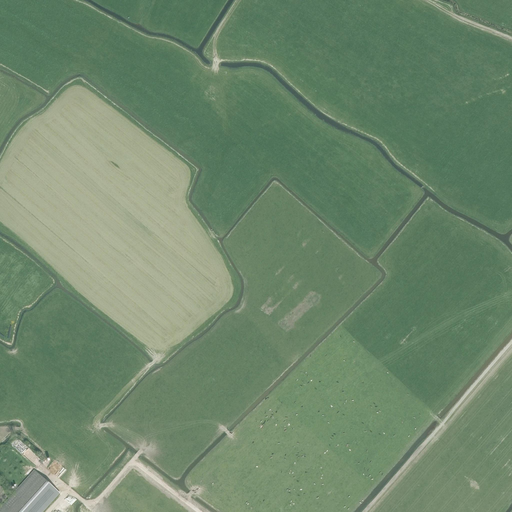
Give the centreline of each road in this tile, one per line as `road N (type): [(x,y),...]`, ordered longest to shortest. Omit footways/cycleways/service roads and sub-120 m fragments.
road 1 (track): [(364,511),(511,342)]
road 2 (track): [(39,466),(85,503),(96,501),(140,451)]
